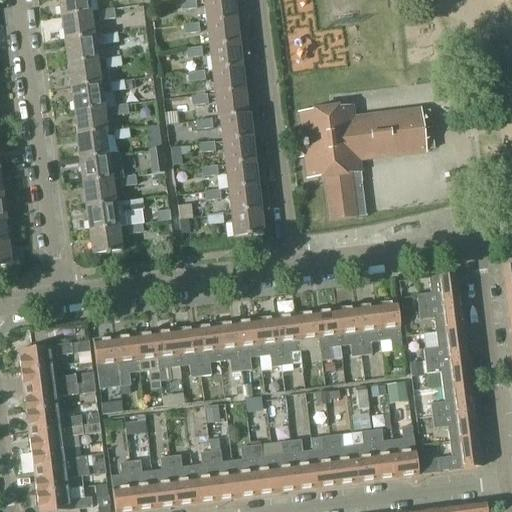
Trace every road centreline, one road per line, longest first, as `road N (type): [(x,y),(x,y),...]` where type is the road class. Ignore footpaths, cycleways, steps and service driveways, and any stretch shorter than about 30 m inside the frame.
road 1 (residential): [(60,302),(19,0)]
road 2 (residential): [(290,268),(258,0)]
road 3 (residential): [(477,241),(505,482)]
road 4 (tertiary): [(60,302),(290,268)]
road 5 (residential): [(289,511),(505,482)]
road 6 (tertiary): [(290,268),(477,241)]
